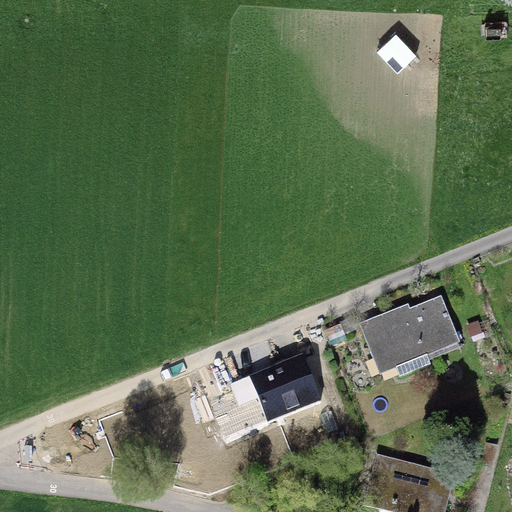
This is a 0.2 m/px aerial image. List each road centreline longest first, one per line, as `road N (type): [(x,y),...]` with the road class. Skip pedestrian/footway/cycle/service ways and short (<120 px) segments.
road 1 (residential): [(511,233),(32,425),(0,453)]
road 2 (residential): [(204,511),(0,479)]
